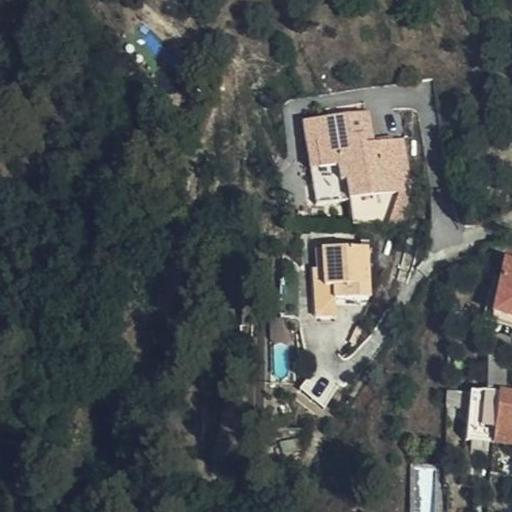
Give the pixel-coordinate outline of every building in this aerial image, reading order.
[(369,138),(376,137),(369,109),(363,111),(369,138)] [(323,165),(316,167),(324,205),(420,182),(409,131),(376,137),(369,138),(363,111),(306,121),(310,141),(317,140),(323,165)] [(310,141),(316,167),(323,165),(317,140),(310,141)] [(322,249),(323,263),(353,271),(363,279),(373,296),(369,246),(322,249)] [(353,271),(323,263),(324,273),(324,284),(337,284),(338,298),(373,296),(363,279),(353,271)] [(339,319),(338,298),(337,284),(324,284),(324,273),(314,274),(317,320),(339,319)] [(511,275),(502,310),(511,312),(511,275)] [(474,439),(502,439),(502,423),(511,423),(511,389),(476,388),(474,439)] [(411,469),(414,501),(427,500),(426,487),(435,486),(434,467),(411,469)]
